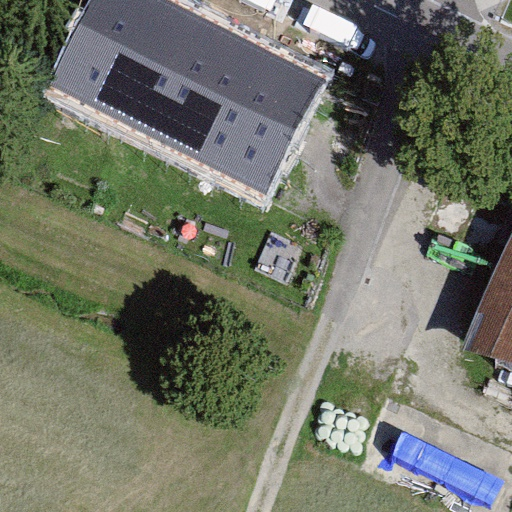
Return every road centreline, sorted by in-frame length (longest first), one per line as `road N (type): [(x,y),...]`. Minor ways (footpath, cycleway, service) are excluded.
road 1 (track): [(447,44),(260,511)]
road 2 (tertiary): [(364,0),(511,72)]
